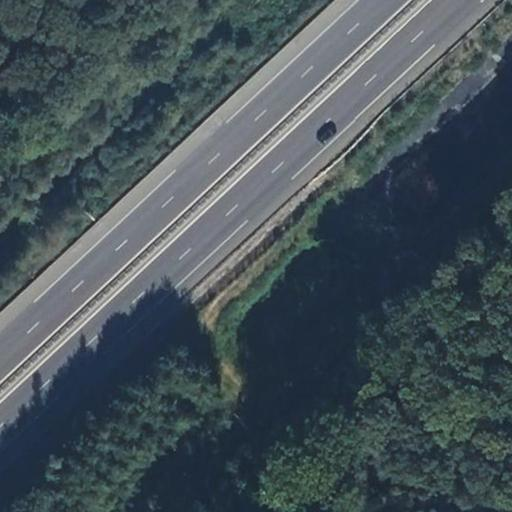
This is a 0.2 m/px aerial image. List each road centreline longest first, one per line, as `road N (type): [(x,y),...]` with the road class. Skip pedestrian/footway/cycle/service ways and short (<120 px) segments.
road 1 (motorway): [(0,423),(453,0)]
road 2 (motorway): [(381,0),(0,358)]
